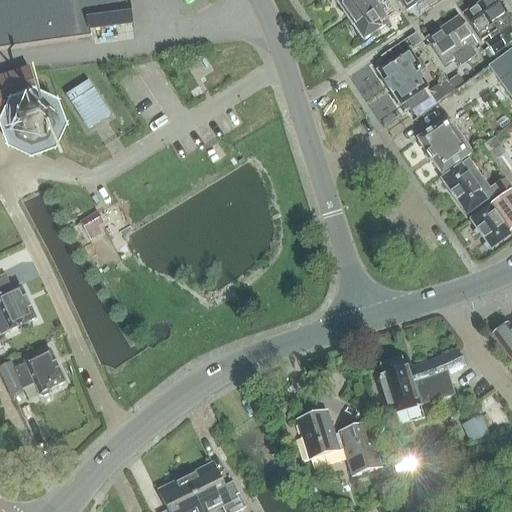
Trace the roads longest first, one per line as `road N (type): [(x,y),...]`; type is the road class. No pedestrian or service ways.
road 1 (residential): [(0,184),(124,441)]
road 2 (tertiary): [(124,441),(215,374),(364,320)]
road 3 (tertiary): [(364,320),(296,105)]
road 4 (residential): [(296,105),(453,0)]
